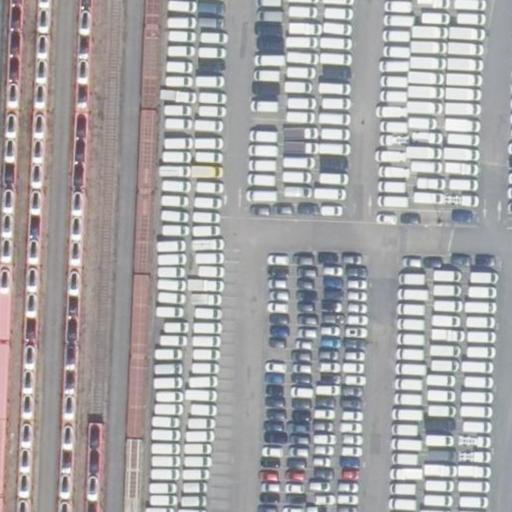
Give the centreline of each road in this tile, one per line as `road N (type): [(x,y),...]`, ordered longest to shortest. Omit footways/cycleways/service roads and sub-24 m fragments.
road 1 (unknown): [(376,233),(380,511)]
road 2 (unknown): [(239,511),(245,237)]
road 3 (unknown): [(499,0),(494,184),(508,239)]
road 4 (unknown): [(245,237),(249,0)]
road 5 (unknown): [(374,0),(367,138),(376,233)]
road 6 (unknown): [(508,239),(376,233)]
road 7 (unknown): [(376,233),(245,237)]
